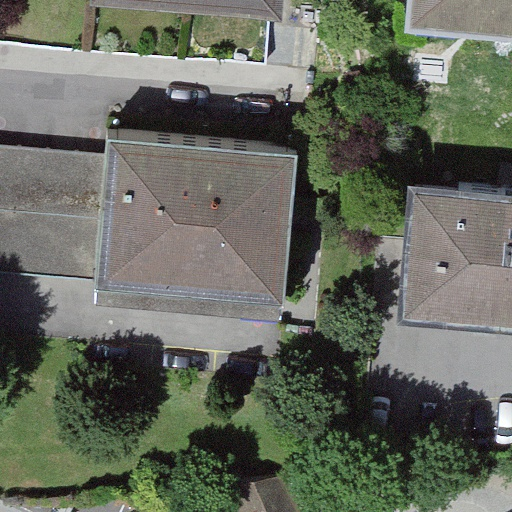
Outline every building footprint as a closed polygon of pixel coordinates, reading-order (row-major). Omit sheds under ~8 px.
[(291,0),(100,0),(100,1),(291,14),(291,0)] [(511,0),(415,0),(415,15),(511,19),(511,0)] [(0,255),(102,265),(99,291),(190,300),(281,309),(296,150),(108,131),(105,157),(0,146),(0,255)] [(511,191),(413,184),(402,320),(511,328),(511,191)] [(215,483),(228,511),(307,511),(290,474),(215,483)]
